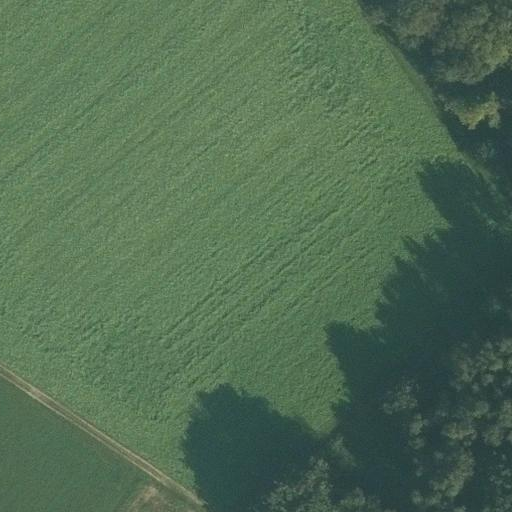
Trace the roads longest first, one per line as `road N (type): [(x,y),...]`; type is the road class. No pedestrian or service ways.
road 1 (track): [(366,0),(511,207)]
road 2 (track): [(0,372),(208,511)]
road 3 (track): [(230,511),(396,365)]
road 4 (track): [(511,268),(396,365)]
